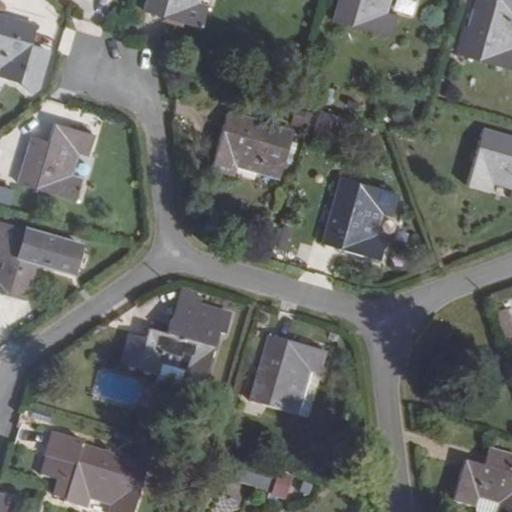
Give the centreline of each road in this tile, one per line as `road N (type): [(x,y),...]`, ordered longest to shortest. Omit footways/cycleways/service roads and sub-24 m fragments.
road 1 (residential): [(171,257),(376,315)]
road 2 (residential): [(0,372),(171,257)]
road 3 (residential): [(171,257),(147,111),(105,71)]
road 4 (residential): [(402,511),(376,315)]
road 5 (residential): [(376,315),(511,264)]
